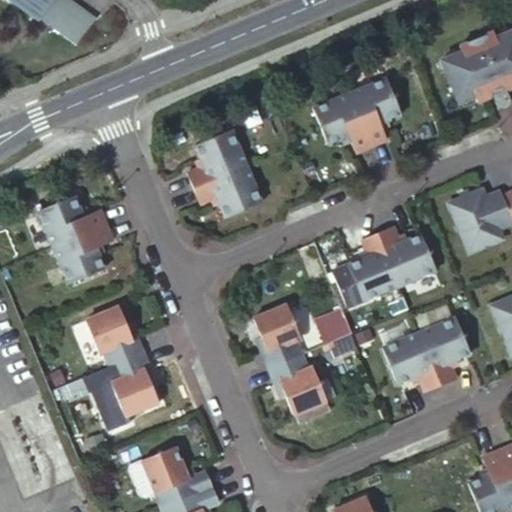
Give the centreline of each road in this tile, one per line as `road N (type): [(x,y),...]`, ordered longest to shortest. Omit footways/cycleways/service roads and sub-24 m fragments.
road 1 (residential): [(511,151),(176,283)]
road 2 (residential): [(267,493),(511,385)]
road 3 (residential): [(176,283),(267,493)]
road 4 (residential): [(102,93),(176,283)]
road 5 (tertiary): [(165,66),(324,0)]
